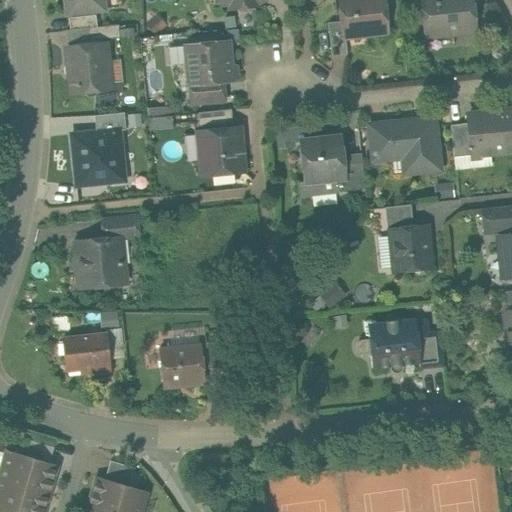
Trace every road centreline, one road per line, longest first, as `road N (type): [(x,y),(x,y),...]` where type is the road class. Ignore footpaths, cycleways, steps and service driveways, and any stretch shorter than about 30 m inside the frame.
road 1 (residential): [(511,410),(280,437),(152,438)]
road 2 (residential): [(21,0),(32,115),(21,219),(0,280)]
road 3 (residential): [(511,84),(357,101),(281,92)]
